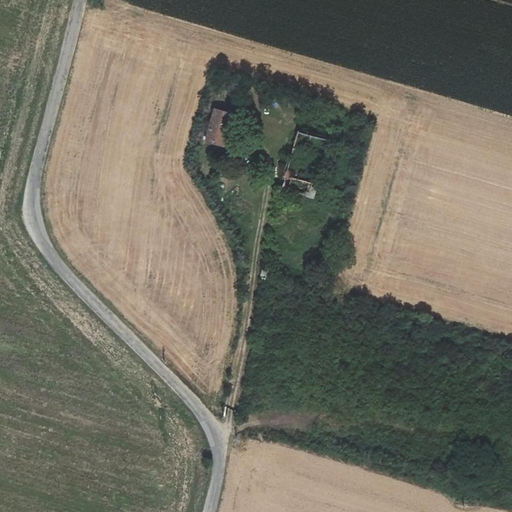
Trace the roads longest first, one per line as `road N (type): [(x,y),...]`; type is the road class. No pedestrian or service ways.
road 1 (unclassified): [(79,0),(31,192),(32,220),(59,268),(205,418),(218,444),(209,511)]
road 2 (unknown): [(218,444),(242,341),(271,131)]
